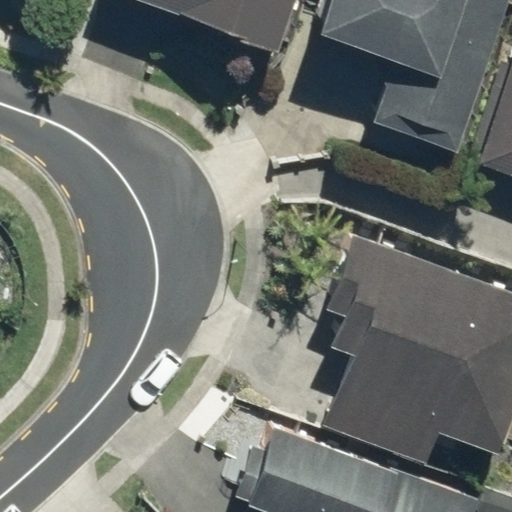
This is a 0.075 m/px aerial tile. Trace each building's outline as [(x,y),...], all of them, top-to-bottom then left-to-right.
[(288,0),(201,0),(280,26),(288,0)] [(456,132),(498,0),(323,0),(319,13),(391,36),(369,104),(456,132)] [(511,17),(469,144),(511,158),(511,17)] [(511,266),(358,206),(316,313),(355,328),(325,403),(432,445),(442,418),(511,445),(511,266)] [(244,486),(295,504),(291,511),(471,511),(475,502),(503,511),(511,511),(511,486),(273,403),(244,486)]
